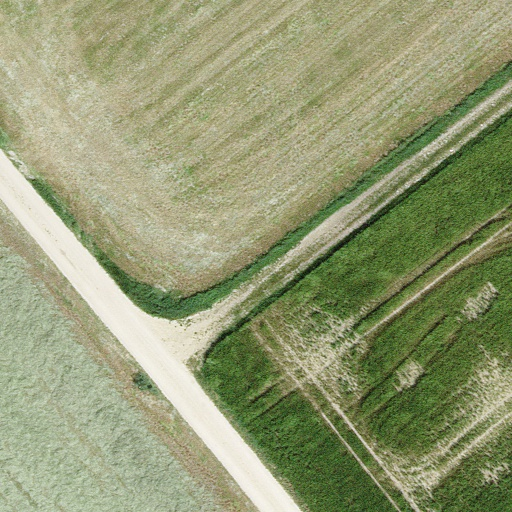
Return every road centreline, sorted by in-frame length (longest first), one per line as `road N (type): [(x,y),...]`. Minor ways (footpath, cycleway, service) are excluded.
road 1 (track): [(158,363),(511,86)]
road 2 (track): [(0,176),(274,511)]
